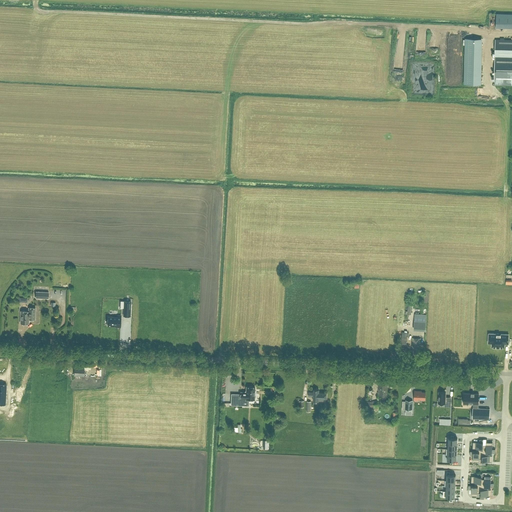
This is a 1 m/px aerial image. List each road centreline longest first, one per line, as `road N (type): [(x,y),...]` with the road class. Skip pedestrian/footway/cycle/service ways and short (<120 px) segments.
road 1 (tertiary): [(506,373),(0,350)]
road 2 (track): [(464,29),(41,11),(35,0)]
